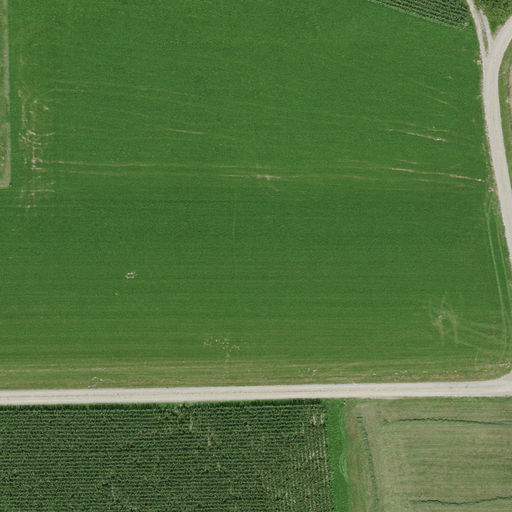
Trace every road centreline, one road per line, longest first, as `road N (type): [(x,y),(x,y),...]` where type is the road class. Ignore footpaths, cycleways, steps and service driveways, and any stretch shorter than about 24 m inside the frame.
road 1 (track): [(511,388),(0,396)]
road 2 (track): [(511,228),(490,79),(511,24)]
